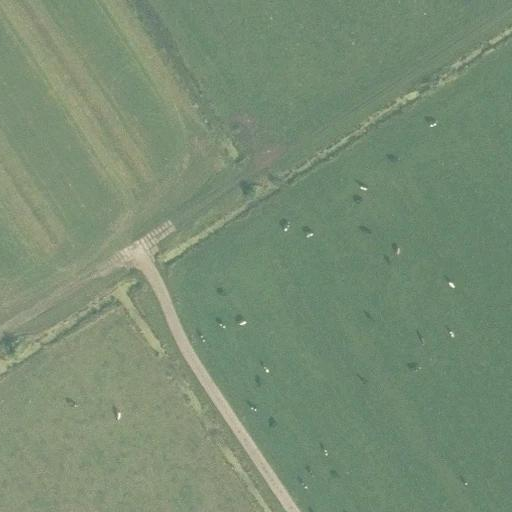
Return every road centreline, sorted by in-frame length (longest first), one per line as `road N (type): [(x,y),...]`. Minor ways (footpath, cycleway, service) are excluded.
road 1 (track): [(291,511),(190,357),(138,251),(100,274)]
road 2 (track): [(138,251),(242,180)]
